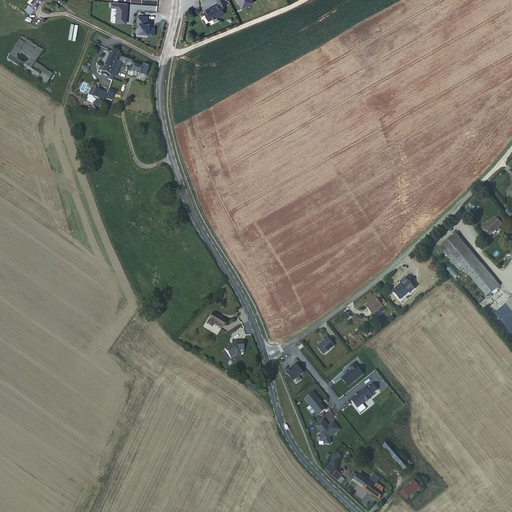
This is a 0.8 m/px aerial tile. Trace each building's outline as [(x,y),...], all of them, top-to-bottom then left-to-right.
[(31,0),(21,0),(17,6),(23,11),(31,0)] [(237,0),(241,9),(253,4),(251,0),(237,0)] [(128,4),(111,2),(110,7),(117,8),(116,22),(127,23),(128,4)] [(204,12),(208,21),(220,15),(220,16),(224,14),(219,4),(216,6),(216,5),(212,7),(212,8),(204,12)] [(147,24),(148,17),(137,16),(137,23),(138,23),(138,33),(147,33),(147,35),(154,36),(155,28),(149,27),(149,24),(147,24)] [(14,55),(35,68),(46,50),(25,37),(14,55)] [(97,69),(105,72),(106,68),(110,56),(112,50),(113,48),(105,45),(97,69)] [(123,60),(125,54),(112,50),(110,56),(115,57),(123,60)] [(11,60),(48,83),(51,77),(35,68),(14,55),(11,60)] [(106,68),(111,70),(115,57),(110,56),(106,68)] [(124,69),(139,73),(142,63),(137,62),(137,64),(134,63),(134,61),(127,59),(124,69)] [(111,101),(113,93),(107,91),(105,99),(111,101)] [(94,102),(84,98),(82,103),(76,100),(74,105),(94,114),(97,104),(94,102)] [(511,188),(511,183),(503,191),(506,193),(511,188),(511,189),(511,188)] [(500,215),(496,219),(502,226),(506,223),(500,215)] [(502,226),(496,219),(483,230),(490,237),(502,226)] [(460,264),(470,255),(453,236),(443,245),(460,264)] [(461,273),(464,270),(460,264),(443,245),(437,252),(441,257),(444,254),(461,273)] [(464,270),(476,284),(487,296),(498,286),(487,274),(470,255),(460,264),(464,270)] [(386,289),(393,297),(401,289),(394,282),(386,289)] [(372,293),(369,295),(374,302),(377,300),(372,293)] [(374,302),(369,295),(358,303),(364,311),(374,303),(374,302)] [(213,326),(221,330),(226,322),(213,315),(207,324),(212,327),(213,326)] [(319,351),(330,343),(325,337),(314,345),(319,351)] [(225,349),(230,359),(239,354),(245,352),(243,341),(236,343),(225,349)] [(382,382),(375,389),(404,419),(410,413),(382,382)] [(382,452),(399,477),(404,473),(387,448),(382,452)] [(337,480),(341,475),(333,469),(342,457),(336,453),(323,470),(337,480)] [(314,464),(317,468),(327,457),(323,454),(314,464)] [(343,475),(369,500),(374,495),(366,486),(367,484),(361,478),(359,480),(352,472),(353,470),(350,467),(343,475)] [(397,504),(411,496),(406,486),(392,494),(397,504)]
